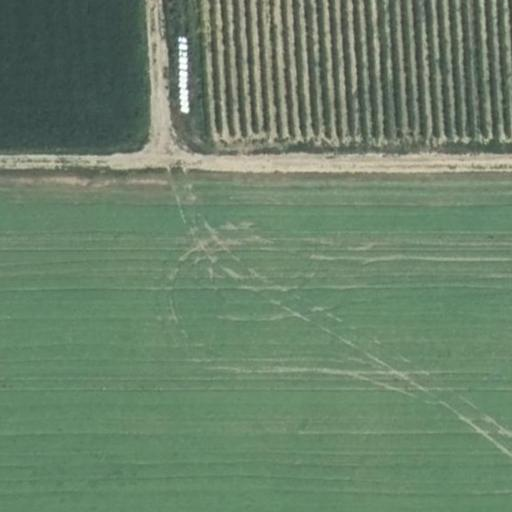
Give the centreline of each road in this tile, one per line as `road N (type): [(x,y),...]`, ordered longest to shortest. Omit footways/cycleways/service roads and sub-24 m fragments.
road 1 (track): [(511,151),(0,150)]
road 2 (track): [(170,151),(161,0)]
